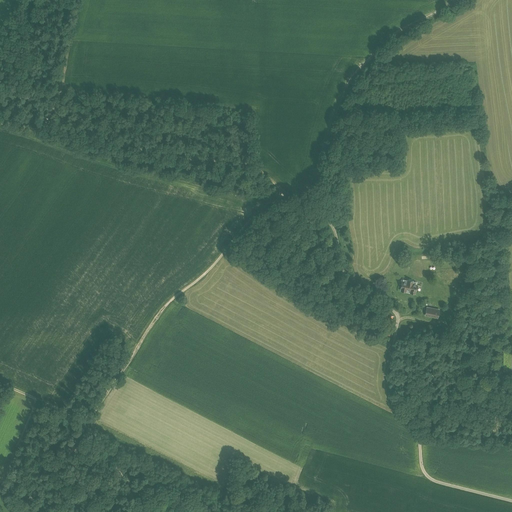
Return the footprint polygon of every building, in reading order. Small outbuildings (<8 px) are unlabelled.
[(402,284),(401,284),(401,286),(401,288),(401,290),(406,291),(406,289),(410,290),(410,292),(415,293),(415,291),(416,291),(417,285),(412,284),(413,281),(412,281),(411,280),(409,279),(408,280),(407,280),(407,283),(402,282),(402,284)] [(425,315),(437,317),(438,312),(439,310),(427,307),(425,315)] [(383,320),(389,324),(393,317),(393,316),(387,313),(383,320)] [(360,332),(367,335),(367,334),(367,333),(369,329),(373,331),(375,327),(370,325),(371,324),(364,322),(361,330),(360,331),(360,332)] [(411,351),(415,354),(419,350),(415,346),(411,351)]
